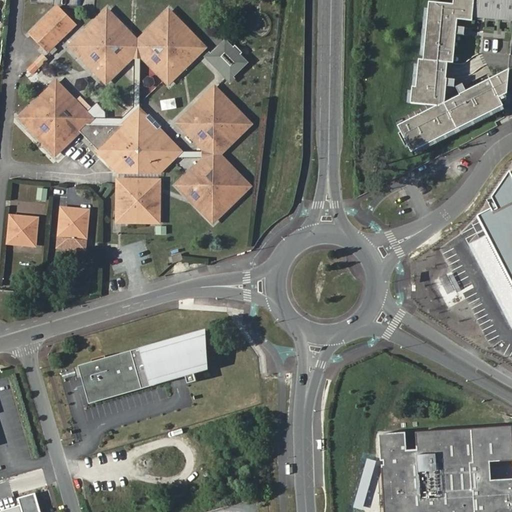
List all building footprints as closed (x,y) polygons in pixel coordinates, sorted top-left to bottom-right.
[(454,60),(456,43),(451,42),(454,16),(459,16),(474,18),(474,13),(511,17),(511,0),(454,0),(455,1),(443,0),(431,0),(431,5),(425,52),(425,57),(420,56),(420,61),(417,83),(414,83),(413,87),(412,99),(440,103),(443,76),(447,76),(449,59),(454,60)] [(425,52),(431,5),(427,5),(422,52),(425,52)] [(58,7),(30,33),(47,51),(75,25),(58,7)] [(107,12),(98,20),(101,22),(109,14),(107,12)] [(169,13),(167,15),(175,22),(177,20),(169,13)] [(82,40),(73,49),(91,67),(98,61),(101,64),(95,71),(106,82),(130,59),(130,50),(138,43),(109,14),(101,22),(98,20),(80,38),(82,40)] [(167,15),(138,43),(144,49),(145,58),(169,83),(180,71),(174,64),(178,61),(185,67),(202,50),(194,42),(196,39),(177,20),(175,22),(167,15)] [(466,32),(467,25),(458,24),(459,16),(454,16),(451,42),(456,43),(457,31),(466,32)] [(71,47),(73,49),(82,40),(80,38),(71,47)] [(204,48),(196,39),(194,42),(202,50),(204,48)] [(226,41),(210,57),(231,78),(247,62),(240,55),(243,52),(235,45),(233,48),(226,41)] [(144,49),(138,43),(130,50),(130,59),(135,64),(135,108),(123,119),(92,119),(87,124),(126,124),(139,110),(140,110),(140,63),(145,58),(144,49)] [(32,75),(47,58),(41,53),(26,69),(32,75)] [(98,61),(91,67),(95,71),(101,64),(98,61)] [(174,64),(180,71),(185,67),(178,61),(174,64)] [(416,147),(504,103),(500,95),(508,91),(511,67),(491,76),(493,80),(461,95),(459,92),(445,99),(447,104),(416,119),(414,114),(399,122),(412,148),(416,147)] [(443,76),(440,103),(438,102),(414,114),(416,119),(447,104),(445,99),(444,99),(446,83),(454,84),(455,77),(447,76),(443,76)] [(461,95),(493,80),(491,76),(467,88),(464,80),(457,84),(461,91),(459,92),(461,95)] [(87,124),(92,119),(57,83),(46,94),(52,101),(48,104),(41,98),(23,117),(31,125),(29,127),(48,146),(49,144),(58,152),(83,129),(87,124)] [(214,89),(212,91),(220,99),(222,97),(214,89)] [(211,147),(218,155),(248,127),(239,118),(242,116),(222,97),(220,99),(212,91),(195,108),(200,114),(196,118),(191,112),(180,124),(203,147),(211,147)] [(52,101),(46,94),(41,98),(48,104),(52,101)] [(416,147),(417,150),(506,106),(504,103),(416,147)] [(195,108),(191,112),(196,118),(200,114),(195,108)] [(140,172),(152,172),(172,152),(154,134),(159,130),(147,117),(139,110),(126,124),(87,124),(83,129),(102,148),(100,149),(122,172),(127,172),(136,162),(141,168),(139,170),(140,172)] [(147,117),(159,130),(162,127),(149,114),(147,117)] [(239,118),(248,127),(250,124),(242,116),(239,118)] [(31,125),(23,117),(21,119),(29,127),(31,125)] [(199,159),(203,162),(212,162),(218,155),(211,147),(203,147),(199,151),(181,151),(159,130),(154,134),(172,152),(152,172),(160,172),(174,159),(199,159)] [(49,144),(48,146),(56,154),(58,152),(49,144)] [(179,186),(190,197),(196,191),(200,195),(194,201),(211,219),(220,211),(222,213),(242,194),(240,192),(247,185),(218,155),(212,162),(203,162),(179,186)] [(136,172),(140,172),(139,170),(141,168),(136,162),(127,172),(136,172)] [(511,176),(510,173),(494,198),(500,210),(482,219),(511,278),(511,176)] [(120,183),(119,211),(125,211),(129,214),(128,221),(159,222),(159,194),(154,194),(149,189),(150,183),(120,183)] [(160,184),(150,183),(149,189),(154,194),(159,194),(160,184)] [(249,187),(247,185),(240,192),(242,194),(249,187)] [(36,200),(46,201),(47,189),(37,188),(36,200)] [(196,191),(190,197),(194,201),(200,195),(196,191)] [(63,210),(61,235),(86,237),(88,212),(63,210)] [(125,211),(119,211),(119,221),(128,221),(129,214),(125,211)] [(220,211),(211,219),(214,222),(222,213),(220,211)] [(13,217),(10,243),(35,245),(37,220),(13,217)] [(155,235),(167,234),(166,226),(154,226),(155,235)] [(172,259),(174,264),(184,261),(181,256),(172,259)] [(186,377),(181,356),(186,355),(188,364),(192,363),(196,375),(209,371),(198,333),(107,358),(110,369),(96,373),(92,362),(79,365),(85,386),(90,403),(176,380),(186,377)] [(92,359),(96,373),(110,369),(107,358),(106,355),(92,359)] [(181,356),(188,384),(198,382),(196,375),(192,363),(188,364),(186,355),(181,356)] [(407,431),(380,433),(384,511),(511,511),(511,479),(491,481),(490,462),(511,460),(511,426),(417,432),(418,450),(408,451),(407,431)] [(20,505),(0,511),(41,511),(36,494),(18,499),(20,505)]
